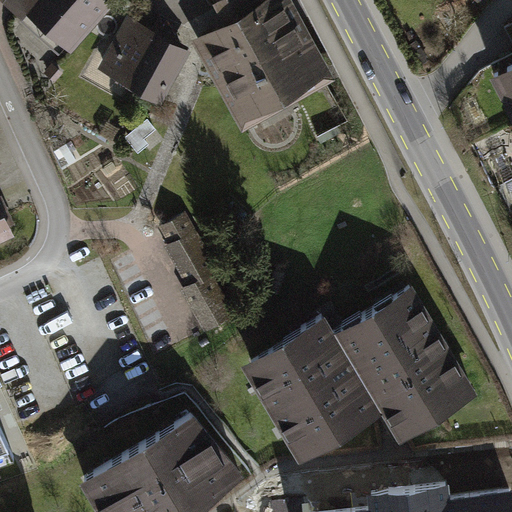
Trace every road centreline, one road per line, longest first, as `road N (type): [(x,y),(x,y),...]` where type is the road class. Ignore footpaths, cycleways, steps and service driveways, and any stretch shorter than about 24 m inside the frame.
road 1 (secondary): [(345,0),(511,323)]
road 2 (unknown): [(171,0),(190,51),(189,73),(139,214),(114,227),(88,226),(61,212)]
road 3 (residential): [(0,291),(29,277),(56,249),(61,212),(0,64)]
